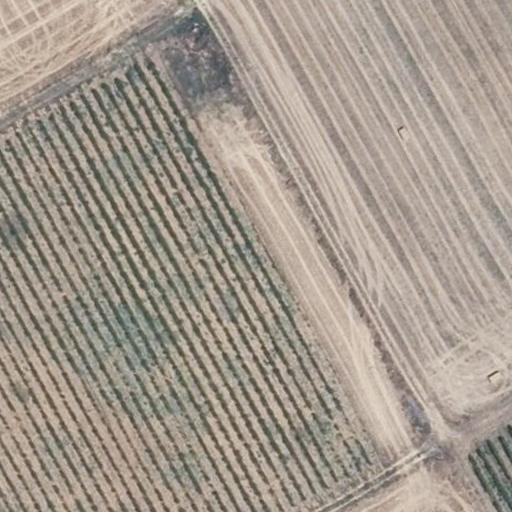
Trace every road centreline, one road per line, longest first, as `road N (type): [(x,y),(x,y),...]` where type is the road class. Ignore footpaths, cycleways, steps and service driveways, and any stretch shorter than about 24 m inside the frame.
road 1 (track): [(488,511),(200,0)]
road 2 (track): [(0,117),(200,0)]
road 3 (track): [(318,511),(511,405)]
